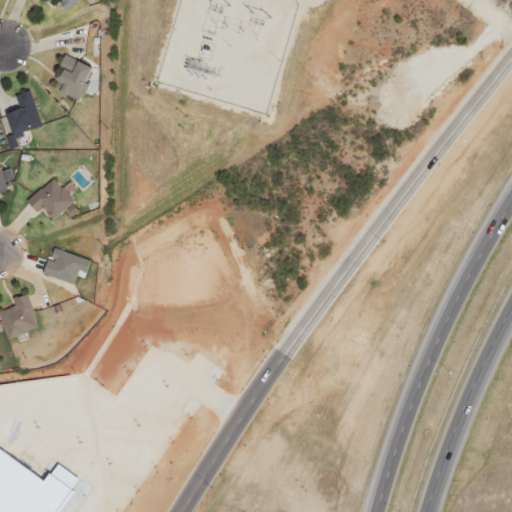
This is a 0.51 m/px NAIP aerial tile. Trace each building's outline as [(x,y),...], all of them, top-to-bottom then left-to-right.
[(45,0),(48,3),(51,0),(53,0),(65,12),(78,0),(45,0)] [(91,70),(63,56),(51,80),(59,84),(56,91),(76,101),(91,70)] [(11,136),(40,126),(28,91),(10,97),(14,108),(3,112),(11,136)] [(74,200),(69,195),(75,188),(68,181),(61,188),(52,178),(26,201),(37,212),(41,207),(53,220),(74,200)] [(43,274),(75,282),(78,270),(86,272),(90,258),(54,249),(51,260),(47,259),(43,274)] [(0,310),(0,316),(8,338),(38,327),(26,293),(12,298),(15,305),(0,310)] [(0,511),(0,449),(43,480),(47,473),(70,489),(53,511),(0,511)]
